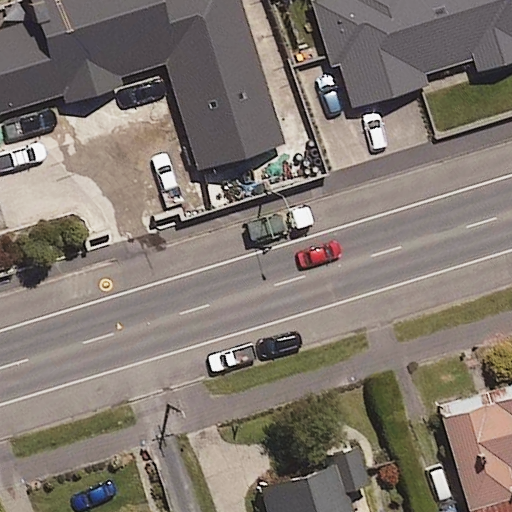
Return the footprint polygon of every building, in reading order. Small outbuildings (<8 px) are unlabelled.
[(236,0),(34,0),(41,21),(0,32),(0,112),(61,94),(65,107),(120,91),(117,80),(164,66),(197,175),(281,150),(236,0)] [(511,0),(309,0),(353,114),(427,86),(424,76),(469,59),(476,77),(511,63),(511,0)] [(511,511),(511,373),(436,395),(468,511),(511,511)] [(370,511),(349,442),(264,467),(277,511),(370,511)] [(148,511),(143,498),(104,511),(148,511)]
